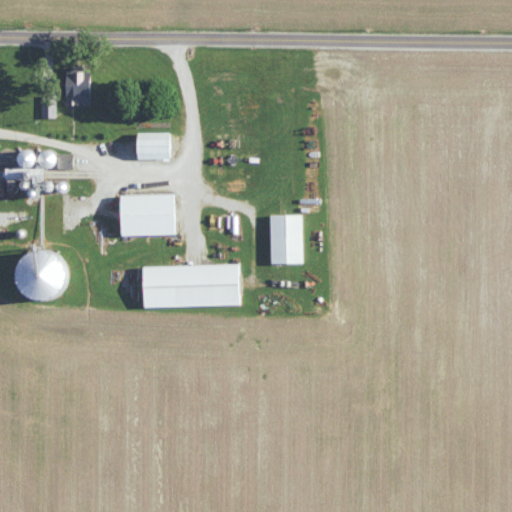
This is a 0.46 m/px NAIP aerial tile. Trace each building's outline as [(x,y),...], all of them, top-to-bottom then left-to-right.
[(93,70),(85,70),(85,65),(68,65),(68,102),(92,102),(93,70)] [(43,115),(57,115),(57,94),(43,94),(43,115)] [(172,130),(139,130),(140,157),(172,157),(172,130)] [(59,152),(59,167),(75,167),(75,151),(59,152)] [(176,232),(175,191),(122,193),(123,233),(176,232)] [(272,213),(273,261),(304,260),(303,212),(272,213)] [(25,299),(69,294),(65,247),(20,251),(25,299)] [(145,264),(146,305),(242,303),(241,262),(145,264)]
